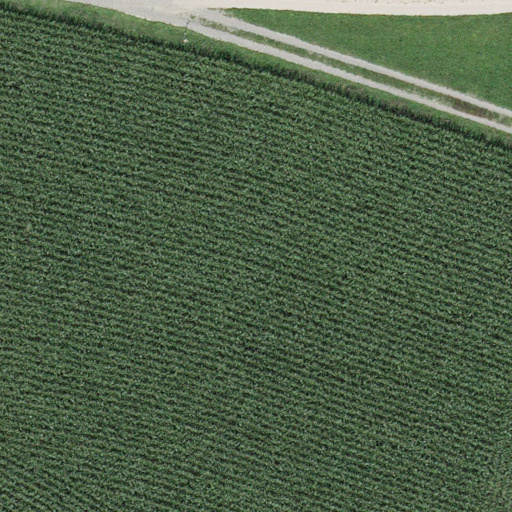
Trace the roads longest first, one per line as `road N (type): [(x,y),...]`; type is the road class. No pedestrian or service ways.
road 1 (track): [(137,0),(511,122)]
road 2 (track): [(511,5),(371,0)]
